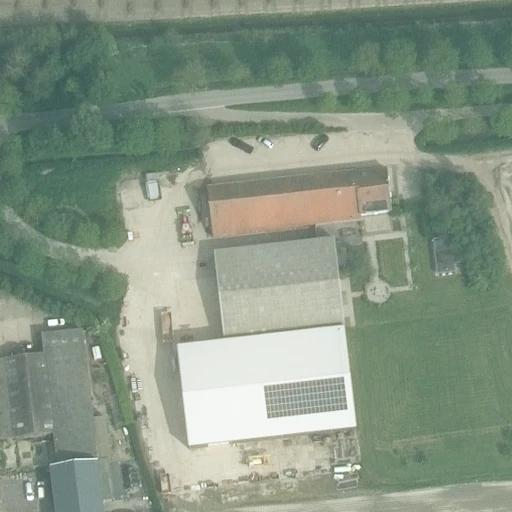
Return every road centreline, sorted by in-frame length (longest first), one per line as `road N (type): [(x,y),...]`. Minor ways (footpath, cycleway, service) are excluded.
road 1 (unclassified): [(0,125),(511,84)]
road 2 (track): [(511,253),(480,165),(404,163),(387,152),(378,124)]
